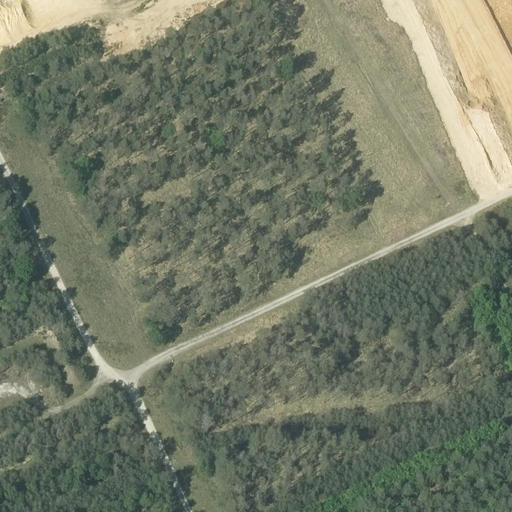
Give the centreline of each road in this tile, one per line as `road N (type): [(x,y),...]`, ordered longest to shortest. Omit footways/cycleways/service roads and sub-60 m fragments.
road 1 (track): [(114,381),(511,190)]
road 2 (track): [(0,165),(100,372),(129,388),(187,511)]
road 3 (track): [(0,51),(130,0)]
